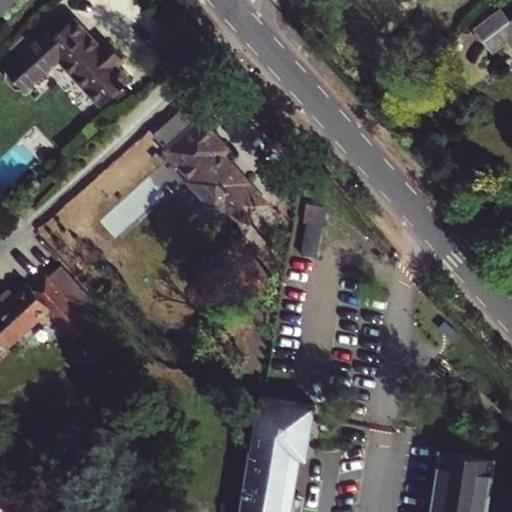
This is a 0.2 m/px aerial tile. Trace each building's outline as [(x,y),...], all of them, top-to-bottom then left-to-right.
[(0,0),(0,20),(22,0),(0,0)] [(511,20),(503,8),(477,27),(496,51),(511,40),(511,41),(511,20)] [(72,20),(35,53),(48,68),(58,60),(99,106),(127,81),(114,67),(122,60),(106,43),(98,50),(72,20)] [(223,203),(243,226),(267,205),(222,155),(227,152),(199,122),(166,151),(192,180),(189,183),(214,211),(223,203)] [(319,226),(302,224),(296,257),(313,259),(319,226)] [(81,315),(44,273),(31,285),(26,281),(13,293),(8,287),(0,294),(0,352),(49,309),(66,328),(81,315)] [(484,511),(494,459),(442,451),(431,511),(280,511),(289,456),(304,459),(313,404),(258,395),(239,511),(484,511)]
